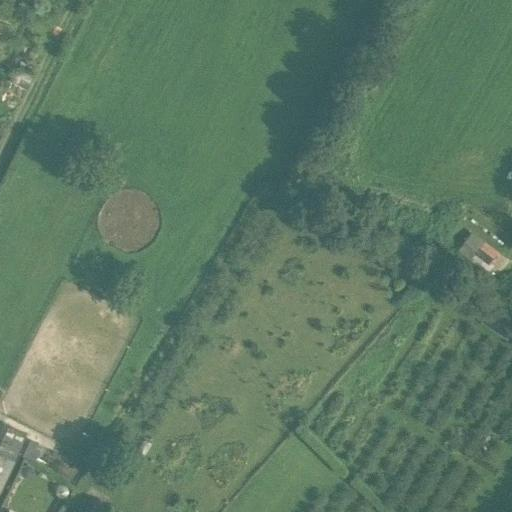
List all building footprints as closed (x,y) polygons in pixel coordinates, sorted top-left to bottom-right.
[(8,78),(0,93),(0,107),(13,114),(32,73),(15,65),(9,79),(8,78)] [(469,230),(459,249),(491,266),(501,247),(469,230)] [(0,490),(15,459),(14,459),(26,434),(1,421),(0,422),(0,490)] [(29,439),(22,455),(35,461),(40,450),(36,448),(38,443),(29,439)] [(94,499),(85,511),(101,511),(106,506),(94,499)]
